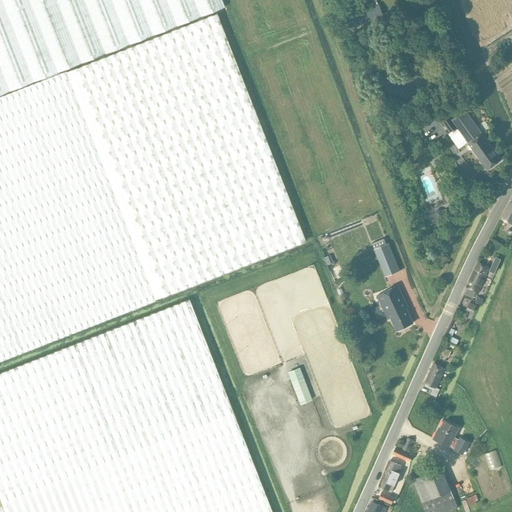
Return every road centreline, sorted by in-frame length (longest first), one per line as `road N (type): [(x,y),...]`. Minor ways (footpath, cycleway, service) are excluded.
road 1 (unknown): [(504,206),(484,197),(444,269),(421,270),(321,0)]
road 2 (tertiary): [(360,511),(511,192)]
